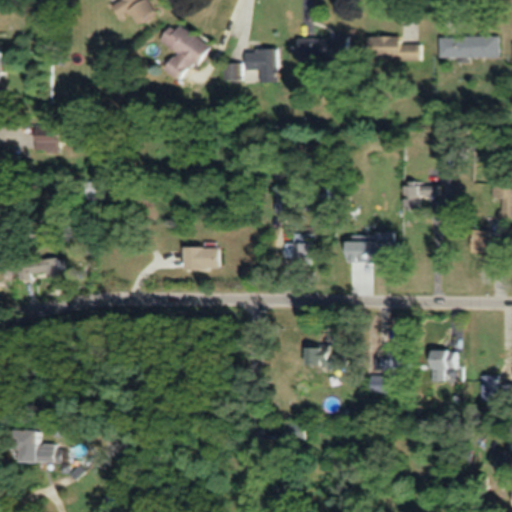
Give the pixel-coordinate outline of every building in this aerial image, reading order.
[(147,0),(113,0),(115,2),(110,4),(117,16),(129,9),(137,24),(155,14),(147,0)] [(160,40),(176,51),(164,69),(181,80),(193,62),(198,65),(211,45),(174,20),(160,40)] [(401,35),(366,35),(366,58),(421,58),(421,43),(401,43),(401,35)] [(499,35),(440,36),(440,57),(499,56),(499,35)] [(298,37),(298,59),(352,59),(352,37),(298,37)] [(261,69),(261,80),(280,80),(280,49),(246,49),(246,69),(261,69)] [(242,64),(229,64),(229,77),(242,77),(242,64)] [(36,132),(36,149),(61,148),(61,132),(36,132)] [(500,217),(511,217),(511,184),(493,184),(492,199),(502,199),(500,217)] [(489,228),(470,228),(470,252),(489,252),(489,228)] [(288,242),(288,259),(313,259),(313,232),(295,232),(295,242),(288,242)] [(377,260),(395,260),(395,240),(377,240),(377,260)] [(183,245),(183,267),(220,267),(220,245),(183,245)] [(304,350),(304,366),(348,365),(347,349),(304,350)] [(435,369),(434,379),(445,380),(446,367),(459,368),(460,351),(429,349),(428,369),(435,369)] [(413,373),(413,351),(385,351),(385,373),(413,373)] [(481,374),(481,402),(500,402),(500,374),(481,374)] [(511,383),(503,383),(502,401),(511,401),(511,383)] [(37,443),(37,430),(13,430),(13,451),(19,451),(19,461),(61,462),(61,443),(37,443)] [(302,498),(302,477),(275,477),(275,498),(302,498)]
